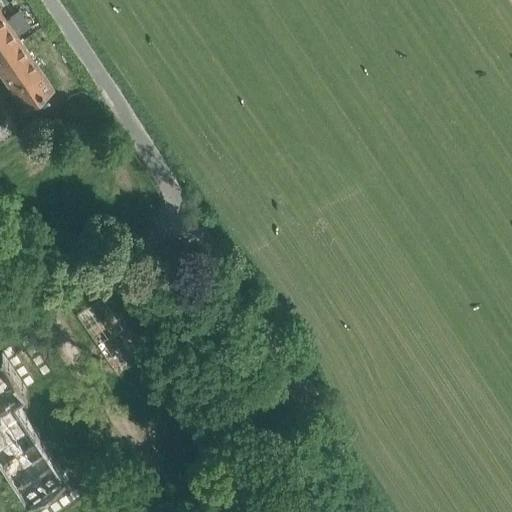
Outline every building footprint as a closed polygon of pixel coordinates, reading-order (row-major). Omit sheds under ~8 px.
[(0,73),(25,109),(54,89),(0,10),(0,73)] [(18,163),(31,182),(63,159),(49,141),(18,163)] [(77,315),(117,375),(148,354),(108,294),(77,315)] [(0,453),(28,495),(64,472),(13,396),(26,388),(2,352),(0,353),(0,453)] [(118,383),(175,468),(218,439),(177,376),(155,391),(140,368),(118,383)]
